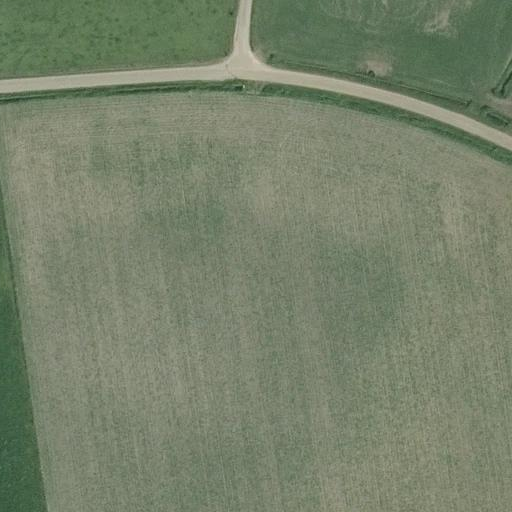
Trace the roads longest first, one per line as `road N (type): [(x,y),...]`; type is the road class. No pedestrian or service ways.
road 1 (unclassified): [(242,72),(386,99),(511,149)]
road 2 (unclassified): [(0,86),(242,72)]
